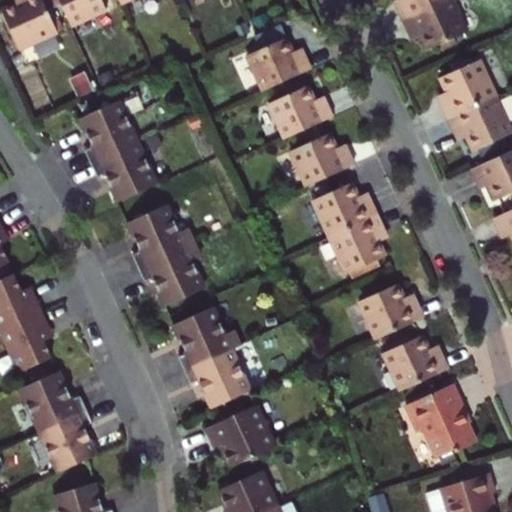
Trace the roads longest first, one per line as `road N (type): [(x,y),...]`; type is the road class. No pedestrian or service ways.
road 1 (residential): [(511,394),(493,331),(373,63),(330,0)]
road 2 (residential): [(0,131),(84,261),(143,392),(168,511)]
